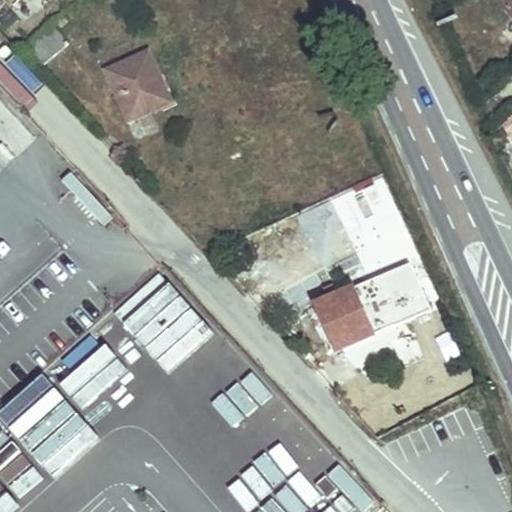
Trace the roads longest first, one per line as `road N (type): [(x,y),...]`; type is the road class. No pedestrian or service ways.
road 1 (residential): [(408,511),(0,66)]
road 2 (primary): [(430,149),(457,258),(511,380)]
road 3 (primary): [(363,0),(430,149)]
road 4 (primary): [(511,278),(430,149)]
